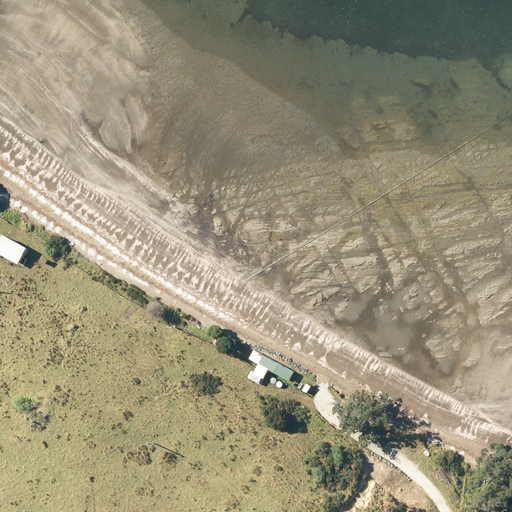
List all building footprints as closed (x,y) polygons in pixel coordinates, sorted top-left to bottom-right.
[(5,243),(9,235),(1,231),(0,234),(0,252),(17,262),(23,252),(5,243)] [(122,310),(112,303),(104,314),(113,321),(122,310)] [(136,308),(128,303),(119,316),(127,322),(136,308)] [(217,335),(212,344),(236,355),(240,345),(217,335)] [(293,371),(262,353),(261,355),(253,350),(249,357),(260,363),(255,372),(251,369),(247,376),(260,384),(264,378),(262,377),(268,367),(288,379),(293,371)]
